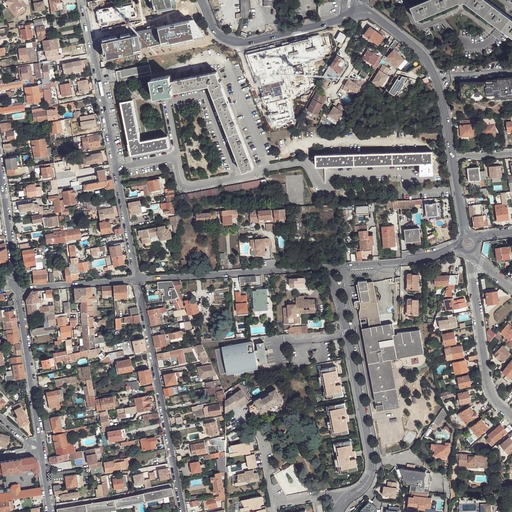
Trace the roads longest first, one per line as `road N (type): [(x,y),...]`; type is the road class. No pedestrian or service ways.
road 1 (residential): [(138,279),(81,0)]
road 2 (residential): [(338,511),(372,467),(331,266)]
road 3 (residential): [(177,484),(138,279)]
road 4 (unclassified): [(331,266),(138,279)]
road 5 (residential): [(354,14),(368,12),(423,53),(453,158)]
road 6 (unclassified): [(511,415),(487,383),(468,253)]
road 7 (tertiary): [(200,0),(213,29),(239,42),(343,17)]
road 8 (tertiary): [(17,287),(42,449)]
road 9 (unclassified): [(458,245),(429,258),(331,266)]
road 10 (residential): [(50,506),(177,484)]
road 11 (unclassified): [(138,279),(17,287)]
